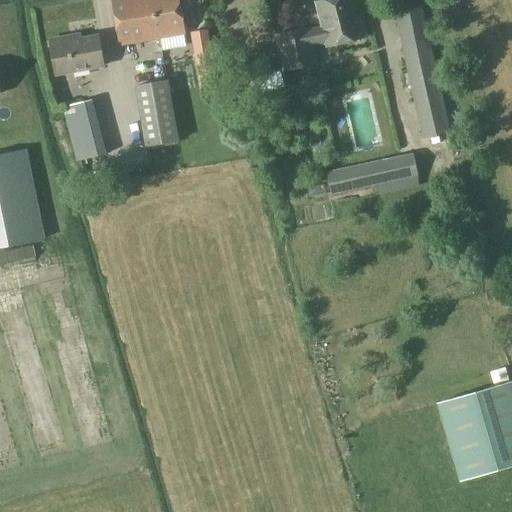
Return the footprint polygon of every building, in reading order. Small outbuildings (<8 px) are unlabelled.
[(111,0),(119,45),(184,33),(178,0),(111,0)] [(323,27),(310,30),(309,28),(275,35),(282,71),(317,64),(313,44),(326,42),(327,46),(365,38),(362,23),(358,24),(352,0),(328,0),(317,2),(323,27)] [(422,11),(403,15),(429,136),(448,132),(422,11)] [(56,75),(103,66),(97,36),(82,38),(82,34),(49,39),(56,75)] [(146,146),(178,140),(167,81),(135,86),(146,146)] [(78,161),(105,154),(91,100),(64,107),(78,161)] [(26,149),(0,154),(0,247),(44,239),(26,149)] [(330,194),(418,175),(413,154),(325,173),(330,194)] [(511,381),(437,404),(460,481),(511,465),(511,381)]
